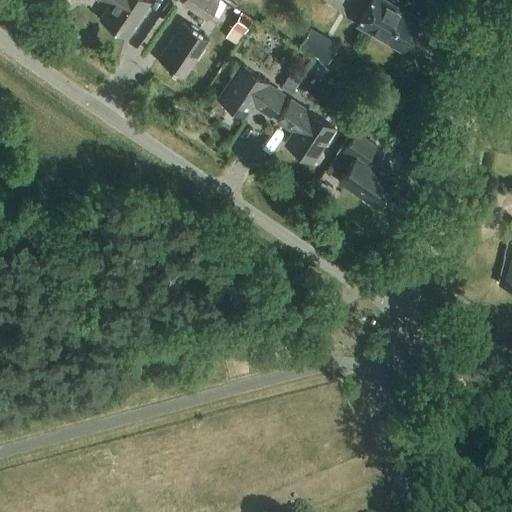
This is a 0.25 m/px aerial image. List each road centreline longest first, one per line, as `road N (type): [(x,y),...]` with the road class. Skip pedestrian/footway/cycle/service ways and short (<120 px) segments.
road 1 (unclassified): [(405,318),(0,37)]
road 2 (unclassified): [(405,318),(456,109)]
road 3 (unclassified): [(414,511),(378,427),(383,372),(405,318)]
road 4 (unclassified): [(511,393),(405,318)]
